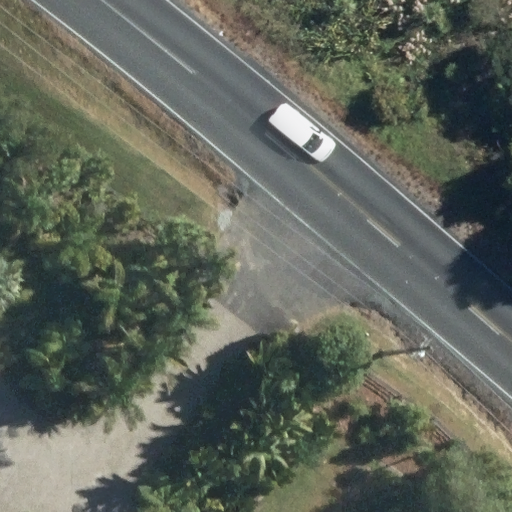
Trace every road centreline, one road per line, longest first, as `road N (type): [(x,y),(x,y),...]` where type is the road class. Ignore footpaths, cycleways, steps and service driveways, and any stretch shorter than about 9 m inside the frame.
road 1 (secondary): [(101,0),(262,124),(511,342)]
road 2 (unknown): [(363,213),(202,340),(64,511)]
